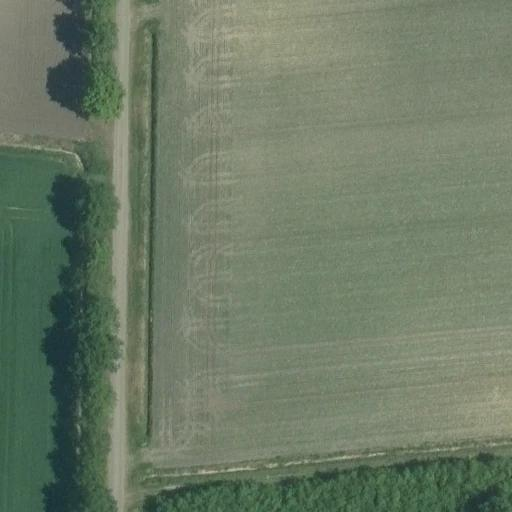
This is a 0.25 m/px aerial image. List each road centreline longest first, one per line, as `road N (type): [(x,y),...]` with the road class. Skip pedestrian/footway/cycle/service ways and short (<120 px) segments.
road 1 (unclassified): [(115,511),(122,0)]
road 2 (track): [(115,500),(511,460)]
